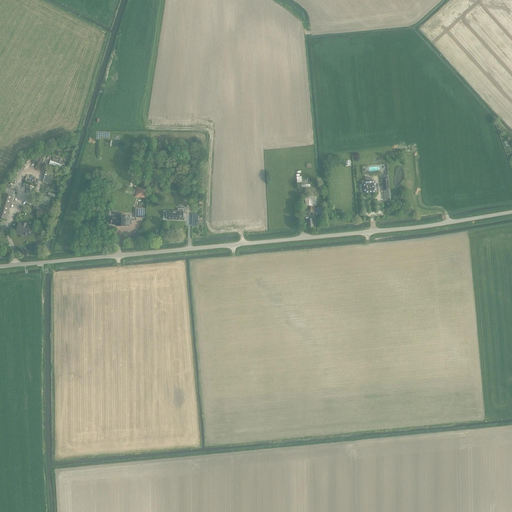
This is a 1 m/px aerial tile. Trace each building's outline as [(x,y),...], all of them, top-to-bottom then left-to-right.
[(43,182),(51,184),(54,174),(46,172),(43,182)] [(363,186),(361,186),(361,190),(364,190),(364,193),(368,193),(368,194),(372,194),(372,192),(376,192),(376,189),(378,188),(378,184),(375,185),(375,181),(371,181),(371,178),(366,178),(367,182),(363,182),(363,186)] [(135,196),(146,198),(147,189),(137,187),(135,196)] [(0,197),(0,217),(6,219),(13,196),(1,193),(0,197)] [(49,206),(51,197),(44,196),(42,204),(49,206)] [(317,197),(305,197),(305,206),(309,206),(309,213),(315,212),(314,206),(317,206),(317,197)] [(144,208),(135,208),(135,217),(144,217),(144,208)] [(167,211),(167,219),(178,220),(178,218),(183,218),(183,209),(178,209),(178,212),(167,211)] [(125,219),(126,215),(117,214),(117,218),(111,218),(111,225),(117,225),(117,226),(125,226),(125,225),(130,225),(130,220),(125,219)] [(308,227),(313,226),(313,225),(316,225),(315,216),(310,217),(310,219),(307,219),(308,227)] [(30,233),(32,227),(27,226),(27,224),(22,223),(21,224),(19,223),(16,232),(27,235),(27,236),(29,237),(30,233)]
